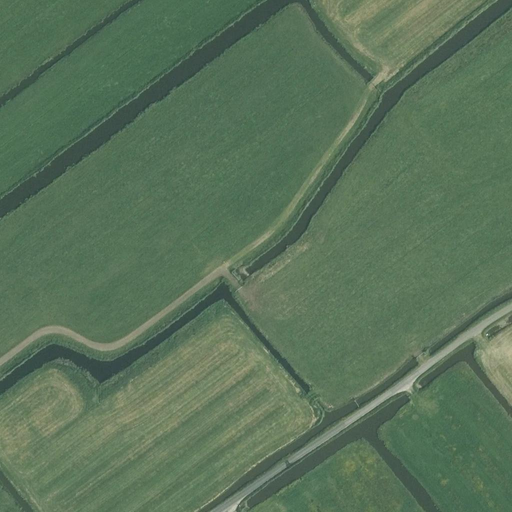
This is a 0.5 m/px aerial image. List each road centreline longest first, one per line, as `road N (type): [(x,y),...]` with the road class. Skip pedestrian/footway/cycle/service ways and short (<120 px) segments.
road 1 (track): [(375,86),(288,215),(223,269),(126,339),(83,346),(64,331),(42,331),(0,364)]
road 2 (unclassified): [(220,511),(511,307)]
road 3 (track): [(223,269),(251,305),(430,363)]
road 4 (track): [(511,511),(405,384)]
